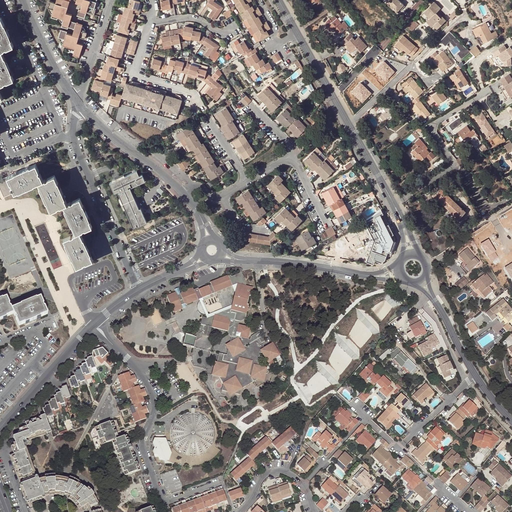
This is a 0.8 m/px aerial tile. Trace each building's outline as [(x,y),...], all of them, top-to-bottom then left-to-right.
[(55,0),(55,2),(54,3),(53,2),(49,0),(47,7),(48,8),(53,9),(52,13),(51,15),(51,17),(56,18),(57,17),(59,18),(63,19),(62,23),(61,26),(67,28),(73,30),(72,35),(78,37),(80,38),(84,39),(85,33),(84,32),(80,31),(81,27),(82,25),(69,21),(71,15),(65,13),(60,11),(61,5),(67,6),(69,0),(75,0),(76,0),(75,3),(81,4),(79,10),(78,10),(76,16),(84,19),(86,13),(93,15),(97,4),(95,3),(95,0),(89,0),(87,0),(55,0)] [(136,0),(130,0),(130,2),(128,8),(138,11),(140,2),(137,1),(136,0)] [(172,0),(169,1),(162,2),(163,11),(166,10),(170,10),(171,11),(174,11),(173,6),(172,0)] [(215,22),(223,9),(210,0),(208,3),(205,7),(212,12),(208,18),(215,22)] [(251,0),(245,0),(237,5),(241,12),(242,12),(250,7),(248,3),(252,1),(251,0)] [(398,0),(387,0),(386,2),(396,11),(403,4),(398,0)] [(429,18),(428,19),(433,25),(436,28),(445,20),(439,13),(438,14),(436,12),(437,11),(440,8),(434,2),(430,6),(423,12),(429,18)] [(242,12),(247,19),(260,11),(258,8),(255,10),(252,6),(250,7),(242,12)] [(123,15),(133,19),(135,14),(139,15),(140,12),(138,11),(128,8),(126,7),(123,15)] [(456,10),(449,15),(453,20),(459,16),(456,10)] [(230,11),(223,15),(226,20),(233,16),(230,11)] [(262,14),(260,11),(247,19),(251,26),(261,21),(259,17),(262,14)] [(137,24),(135,23),(132,22),(133,19),(123,15),(121,23),(135,28),(137,24)] [(341,24),(335,16),(330,20),(329,18),(326,22),(325,25),(330,31),(333,28),(338,35),(348,27),(344,22),(341,24)] [(5,57),(4,58),(1,51),(13,45),(10,39),(11,39),(4,24),(0,17),(0,98),(2,97),(0,93),(0,84),(13,79),(11,73),(5,57)] [(251,26),(255,33),(269,25),(267,22),(263,24),(261,21),(251,26)] [(477,27),(473,28),(477,36),(480,44),(494,38),(491,33),(487,22),(477,27)] [(135,28),(121,23),(118,31),(129,34),(130,30),(134,31),(135,28)] [(269,25),(255,33),(260,40),(269,35),(267,31),(271,29),(269,25)] [(184,28),(184,30),(177,31),(178,34),(178,36),(179,39),(182,38),(182,37),(191,39),(192,32),(193,30),(184,28)] [(76,43),(70,41),(72,35),(66,32),(60,31),(57,37),(63,39),(62,45),(74,49),(72,55),(78,57),(82,45),(76,43)] [(173,32),(169,33),(171,47),(180,45),(179,39),(178,36),(174,37),(173,34),(173,32)] [(190,41),(198,43),(202,45),(205,40),(200,36),(201,34),(192,32),(191,39),(190,41)] [(163,48),(171,47),(169,33),(165,34),(165,36),(166,38),(161,39),(163,48)] [(395,43),(400,48),(401,46),(403,48),(408,53),(409,52),(412,55),(418,48),(404,34),(395,43)] [(70,41),(76,43),(77,42),(78,37),(72,35),(70,41)] [(115,42),(125,46),(127,38),(117,35),(115,42)] [(345,45),(348,48),(352,53),(356,49),(360,54),(367,48),(359,38),(355,41),(350,35),(342,42),(345,46),(345,45)] [(211,60),(216,52),(219,48),(206,39),(205,40),(202,45),(209,50),(205,56),(211,60)] [(113,49),(123,52),(125,46),(115,42),(113,49)] [(230,45),(235,54),(239,52),(236,47),(233,43),(230,45)] [(244,43),(236,47),(239,52),(241,55),(242,54),(243,57),(247,55),(253,52),(251,49),(249,50),(247,47),(244,43)] [(469,50),(474,56),(480,51),(476,45),(469,50)] [(506,49),(504,45),(491,53),(499,66),(511,65),(511,58),(510,57),(511,55),(511,50),(510,47),(506,49)] [(113,49),(110,56),(119,59),(121,59),(123,52),(113,49)] [(261,62),(258,57),(256,54),(258,53),(255,50),(253,52),(247,55),(249,58),(247,59),(252,66),(253,66),(261,62)] [(443,70),(451,65),(442,51),(437,55),(435,51),(428,56),(435,65),(436,65),(438,63),(443,70)] [(216,52),(211,60),(215,63),(220,55),(216,52)] [(118,63),(119,59),(110,56),(106,55),(105,59),(118,63)] [(252,66),(247,59),(244,61),(248,69),(251,67),(252,66)] [(261,62),(253,66),(256,70),(259,69),(266,65),(263,60),(261,62)] [(388,80),(398,71),(386,60),(377,69),(388,80)] [(164,67),(164,64),(153,61),(151,69),(155,71),(161,74),(164,67)] [(164,67),(161,74),(165,75),(166,72),(172,74),(172,72),(173,70),(175,63),(170,61),(168,68),(164,67)] [(182,73),(181,74),(184,75),(187,65),(176,62),(175,63),(173,70),(182,73)] [(103,70),(113,73),(115,66),(105,63),(103,70)] [(262,74),(268,71),(271,69),(272,68),(269,63),(266,65),(259,69),(262,74)] [(188,75),(192,76),(196,77),(198,70),(199,69),(191,66),(187,65),(184,75),(188,76),(188,75)] [(113,73),(103,70),(101,78),(105,79),(111,81),(113,73)] [(206,84),(211,78),(208,76),(209,73),(207,72),(198,70),(196,77),(196,78),(201,80),(204,81),(204,82),(206,84)] [(214,100),(220,93),(224,89),(216,83),(222,76),(219,71),(218,70),(211,78),(206,84),(210,87),(213,90),(208,95),(214,100)] [(460,70),(450,76),(453,81),(455,79),(461,87),(469,82),(460,70)] [(511,96),(511,79),(509,74),(499,79),(503,85),(510,97),(511,96)] [(96,76),(93,89),(101,92),(103,84),(105,79),(101,78),(96,76)] [(402,84),(404,87),(408,91),(410,89),(412,91),(410,92),(415,98),(420,95),(424,92),(411,76),(405,82),(403,83),(402,84)] [(363,82),(354,91),(365,102),(374,93),(363,82)] [(182,100),(126,83),(125,85),(122,95),(120,103),(120,104),(176,121),(178,114),(182,100)] [(267,87),(272,92),(276,89),(276,88),(271,83),(267,87)] [(103,84),(101,92),(100,94),(100,95),(107,97),(107,99),(110,100),(112,95),(112,93),(109,92),(111,86),(110,86),(103,84)] [(506,99),(510,97),(503,85),(499,87),(506,99)] [(267,87),(258,96),(263,101),(272,92),(267,87)] [(276,89),(272,92),(277,97),(281,94),(276,89)] [(428,93),(431,97),(432,96),(435,99),(439,104),(447,97),(440,89),(439,90),(437,92),(434,89),(428,93)] [(263,101),(268,106),(277,97),(272,92),(263,101)] [(109,105),(118,108),(120,104),(120,103),(122,95),(117,93),(116,96),(112,95),(110,100),(109,105)] [(220,93),(214,100),(217,102),(222,95),(220,93)] [(412,107),(418,114),(419,113),(424,119),(430,114),(420,101),(423,98),(420,95),(415,98),(411,102),(413,106),(412,107)] [(272,111),(282,102),(279,99),(277,97),(268,106),(272,111)] [(385,111),(382,113),(385,118),(396,111),(390,103),(387,104),(385,102),(379,106),(381,109),(383,108),(385,111)] [(215,114),(219,119),(230,112),(226,107),(215,114)] [(276,118),(281,123),(291,113),(286,108),(276,118)] [(296,119),(297,117),(299,116),(293,111),(291,113),(296,119)] [(475,117),(488,138),(497,132),(484,111),(475,117)] [(233,119),(230,112),(219,119),(222,126),(232,120),(233,119)] [(291,113),(281,123),(286,128),(288,127),(296,119),(291,113)] [(302,123),(301,122),(297,117),(296,119),(288,127),(292,132),(302,123)] [(221,127),(225,133),(236,126),(232,120),(222,126),(221,127)] [(464,140),(468,138),(469,136),(472,140),(478,136),(473,130),(471,131),(464,122),(456,127),(459,131),(458,132),(464,140)] [(306,127),(302,123),(292,132),(297,137),(306,127)] [(177,134),(181,141),(184,138),(194,132),(190,126),(177,134)] [(239,132),(236,126),(225,133),(229,139),(239,132)] [(184,138),(188,144),(198,138),(194,132),(184,138)] [(232,141),(236,147),(247,140),(243,134),(232,141)] [(201,144),(198,138),(188,144),(191,150),(193,149),(201,144)] [(429,153),(427,150),(425,148),(427,147),(419,138),(415,142),(416,144),(412,148),(413,150),(411,151),(420,161),(426,155),(430,160),(435,156),(431,151),(429,153)] [(236,147),(240,153),(250,146),(247,140),(236,147)] [(511,151),(511,143),(509,140),(503,145),(509,154),(511,151)] [(203,143),(201,144),(193,149),(197,155),(207,149),(203,143)] [(250,146),(240,153),(244,159),(254,152),(250,146)] [(197,155),(201,161),(210,155),(207,149),(197,155)] [(309,166),(318,156),(313,151),(304,160),(309,166)] [(201,161),(204,167),(214,161),(210,155),(201,161)] [(309,166),(313,170),(315,169),(323,161),(318,156),(309,166)] [(458,160),(461,166),(468,162),(465,156),(458,160)] [(441,158),(433,164),(436,168),(445,162),(441,158)] [(320,174),(329,165),(324,160),(323,161),(315,169),(320,174)] [(203,167),(207,173),(217,167),(214,161),(204,167),(203,167)] [(75,234),(63,239),(65,242),(64,242),(71,258),(72,258),(76,267),(92,260),(89,254),(90,254),(90,253),(83,238),(82,238),(79,231),(91,226),(89,220),(90,220),(83,205),(82,205),(79,197),(66,203),(64,197),(65,197),(58,182),(57,182),(54,175),(42,180),(35,164),(29,167),(29,166),(14,172),(14,173),(7,176),(14,192),(18,191),(34,185),(33,184),(38,182),(40,186),(39,187),(46,202),(47,201),(50,210),(57,207),(59,206),(63,205),(65,209),(64,209),(71,225),(75,234)] [(222,164),(219,166),(217,167),(207,173),(211,179),(226,170),(222,164)] [(334,170),(329,165),(320,174),(324,179),(334,170)] [(135,169),(112,179),(113,181),(110,182),(114,193),(118,191),(134,227),(137,225),(138,226),(147,222),(141,207),(139,208),(130,188),(145,181),(142,174),(138,176),(135,169)] [(268,185),(273,190),(281,182),(283,180),(278,175),(268,185)] [(286,187),(281,182),(273,190),(277,195),(286,187)] [(325,199),(337,193),(333,186),(322,192),(325,199)] [(290,191),(286,187),(277,195),(275,197),(280,202),(290,191)] [(453,214),(454,213),(459,218),(465,212),(441,188),(435,195),(440,199),(439,200),(453,214)] [(252,196),(248,190),(236,198),(240,204),(243,202),(252,196)] [(325,199),(328,205),(330,204),(341,198),(343,197),(340,191),(337,193),(325,199)] [(256,202),(252,196),(243,202),(246,208),(256,202)] [(330,204),(334,210),(345,204),(341,198),(330,204)] [(260,208),(256,202),(246,208),(243,210),(247,216),(250,214),(260,208)] [(334,210),(337,216),(348,210),(345,204),(334,210)] [(262,206),(260,208),(250,214),(254,220),(266,212),(262,206)] [(290,212),(285,207),(275,217),(280,222),(282,220),(290,212)] [(351,216),(348,210),(337,216),(340,222),(351,216)] [(282,220),(287,225),(295,217),(290,212),(282,220)] [(302,220),(297,215),(295,217),(287,225),(292,230),(302,220)] [(258,223),(260,226),(264,222),(266,220),(263,218),(258,223)] [(368,233),(367,231),(371,229),(367,224),(363,226),(362,225),(358,227),(359,229),(341,240),(343,243),(346,242),(345,242),(345,243),(344,244),(344,245),(345,246),(345,247),(346,248),(347,249),(348,249),(349,249),(350,249),(351,249),(352,248),(353,247),(353,246),(354,245),(354,244),(353,243),(353,242),(352,241),(358,237),(359,239),(368,233)] [(511,233),(511,231),(508,233),(504,226),(492,232),(496,239),(493,241),(496,247),(505,243),(511,255),(511,233)] [(250,241),(271,245),(278,237),(273,232),(269,236),(251,233),(238,229),(234,235),(246,240),(250,241)] [(308,231),(291,239),(295,246),(299,243),(312,237),(308,231)] [(313,236),(312,237),(299,243),(302,250),(316,242),(313,236)] [(334,245),(336,250),(343,245),(340,241),(334,245)] [(480,262),(468,247),(459,254),(464,261),(461,264),(468,272),(480,262)] [(265,341),(259,331),(251,336),(250,339),(248,338),(251,328),(239,325),(239,323),(242,321),(245,320),(246,314),(248,306),(247,305),(248,301),(249,297),(251,297),(253,288),(246,286),(246,284),(241,273),(231,277),(230,275),(229,276),(228,275),(210,282),(211,284),(198,289),(198,288),(193,289),(192,287),(182,291),(180,294),(180,295),(177,296),(176,292),(166,295),(172,312),(174,312),(182,308),(180,303),(183,302),(183,303),(187,305),(197,300),(197,299),(199,298),(202,297),(202,298),(212,294),(211,293),(214,292),(215,293),(235,286),(237,290),(236,293),(232,306),(232,309),(207,318),(203,317),(201,324),(199,324),(198,331),(199,332),(192,336),(186,334),(183,346),(191,348),(194,348),(196,342),(202,338),(203,337),(204,336),(207,327),(212,328),(228,332),(228,333),(230,337),(231,337),(227,355),(226,358),(223,357),(224,354),(219,353),(217,363),(222,364),(228,375),(221,379),(223,384),(221,390),(240,395),(241,389),(242,388),(246,386),(269,372),(264,364),(258,362),(260,354),(262,353),(270,366),(274,363),(271,359),(279,355),(272,343),(265,348),(262,343),(265,341)] [(486,273),(472,284),(479,292),(485,299),(494,291),(490,287),(494,283),(486,273)] [(459,291),(469,283),(464,277),(454,286),(459,291)] [(478,293),(479,292),(472,284),(470,286),(476,293),(477,293),(478,293)] [(233,289),(236,293),(237,290),(235,286),(215,293),(214,292),(211,293),(212,294),(202,298),(202,297),(199,298),(207,318),(232,309),(232,306),(209,315),(203,301),(233,289)] [(0,320),(6,317),(13,314),(18,326),(24,323),(24,324),(40,317),(47,314),(44,307),(42,305),(43,304),(40,298),(36,299),(20,305),(20,306),(11,310),(6,297),(2,299),(2,298),(0,299),(0,320)] [(504,318),(509,313),(511,311),(511,310),(503,299),(500,302),(490,310),(486,314),(492,322),(497,318),(495,316),(500,312),(502,314),(500,315),(504,318)] [(488,308),(490,310),(500,302),(498,300),(488,308)] [(421,334),(421,336),(422,336),(426,334),(417,316),(407,322),(410,327),(409,327),(411,332),(414,338),(421,334)] [(478,330),(473,322),(467,326),(472,334),(478,330)] [(414,338),(411,332),(407,334),(411,341),(421,336),(421,334),(414,338)] [(438,341),(434,334),(427,337),(428,341),(418,346),(424,357),(432,352),(430,349),(435,346),(434,343),(438,341)] [(501,336),(494,341),(496,345),(502,339),(501,336)] [(116,361),(103,347),(100,349),(98,350),(97,349),(94,350),(96,357),(100,356),(104,361),(107,358),(113,365),(116,361)] [(403,366),(410,373),(415,368),(416,366),(396,348),(393,352),(392,351),(391,353),(388,355),(387,356),(392,361),(393,360),(401,368),(403,366)] [(381,360),(387,355),(390,352),(388,349),(379,357),(381,360)] [(442,365),(445,372),(442,374),(444,378),(451,375),(449,370),(452,369),(446,355),(437,359),(440,366),(442,365)] [(90,367),(91,369),(96,367),(92,356),(87,358),(87,359),(85,360),(86,362),(88,368),(90,367)] [(80,369),(83,374),(85,373),(85,375),(90,373),(88,368),(86,362),(82,364),(82,365),(80,366),(80,369)] [(228,375),(222,364),(217,363),(215,362),(212,374),(219,376),(221,379),(228,375)] [(369,364),(361,372),(368,378),(366,380),(370,384),(371,383),(374,385),(375,384),(381,378),(376,374),(375,376),(372,373),(376,369),(369,364)] [(401,368),(403,370),(407,373),(408,374),(410,373),(403,366),(401,368)] [(74,372),(75,375),(77,381),(79,380),(80,381),(85,380),(83,374),(80,369),(76,370),(76,372),(74,372)] [(120,375),(123,383),(136,378),(135,374),(130,376),(129,372),(120,375)] [(366,380),(368,378),(361,372),(359,375),(365,381),(366,380)] [(79,386),(77,381),(75,375),(70,377),(71,378),(68,378),(71,387),(73,386),(74,388),(79,386)] [(383,376),(381,378),(375,384),(381,389),(383,388),(385,390),(384,392),(388,396),(393,390),(389,386),(391,384),(383,376)] [(137,381),(136,378),(123,383),(126,391),(127,390),(130,389),(134,388),(132,383),(137,381)] [(423,400),(426,397),(433,391),(426,384),(413,395),(419,401),(422,404),(425,402),(423,400)] [(59,388),(60,391),(62,397),(64,396),(65,397),(70,395),(66,385),(61,386),(62,387),(59,388)] [(134,388),(130,389),(132,397),(145,392),(144,389),(140,390),(139,386),(134,388)] [(386,398),(388,396),(384,392),(385,390),(383,388),(381,389),(379,391),(386,398)] [(54,395),(55,397),(57,403),(59,402),(59,404),(64,402),(62,397),(60,391),(56,393),(56,394),(54,395)] [(361,400),(366,394),(363,391),(358,397),(361,400)] [(145,392),(132,397),(135,404),(140,403),(144,401),(143,398),(147,396),(145,392)] [(369,397),(366,394),(361,400),(363,403),(369,397)] [(403,407),(409,401),(402,394),(396,401),(399,403),(396,407),(392,404),(389,407),(396,413),(398,410),(400,411),(403,407)] [(48,401),(49,404),(51,409),(53,408),(53,410),(55,409),(59,408),(57,403),(55,397),(50,399),(50,400),(48,401)] [(467,417),(470,414),(477,407),(469,400),(465,404),(463,407),(461,406),(459,408),(465,415),(467,417)] [(411,403),(409,401),(403,407),(406,409),(411,403)] [(131,406),(134,413),(147,409),(146,405),(141,407),(140,403),(135,404),(133,405),(131,406)] [(44,414),(45,416),(47,415),(48,416),(53,414),(51,409),(49,404),(44,405),(45,407),(42,408),(44,412),(44,414)] [(347,428),(348,426),(352,429),(359,422),(356,419),(353,422),(349,418),(352,415),(346,411),(346,412),(339,406),(333,413),(337,417),(334,419),(339,423),(340,422),(347,428)] [(389,407),(377,420),(385,428),(395,417),(394,417),(393,416),(396,413),(389,407)] [(479,409),(477,407),(470,414),(473,416),(479,409)] [(455,412),(452,414),(453,416),(451,418),(448,421),(456,428),(462,421),(463,420),(462,419),(465,415),(459,408),(455,412)] [(148,412),(147,409),(134,413),(137,421),(145,419),(145,418),(144,414),(145,413),(148,412)] [(193,412),(189,412),(189,411),(185,413),(181,415),(179,416),(176,419),(174,420),(172,424),(171,428),(170,433),(170,435),(171,439),(172,443),(174,445),(176,448),(179,451),(181,452),(183,453),(186,455),(191,455),(193,456),(197,455),(199,455),(201,454),(205,452),(207,451),(210,448),(212,444),(214,440),(214,438),(215,434),(215,431),(214,427),(213,425),(212,423),(210,419),(207,416),(205,415),(201,413),(199,412),(197,412),(197,413),(193,412)] [(39,415),(46,432),(51,430),(45,416),(44,414),(39,415)] [(22,477),(35,472),(23,440),(46,432),(39,415),(24,421),(23,422),(25,427),(18,429),(20,435),(13,438),(15,443),(11,445),(13,451),(22,477)] [(397,419),(395,417),(385,428),(388,430),(392,425),(391,425),(397,419)] [(112,420),(94,426),(101,444),(111,440),(124,475),(139,470),(137,463),(134,464),(132,460),(135,459),(130,445),(128,446),(126,442),(129,441),(126,434),(118,438),(116,431),(113,432),(111,427),(114,426),(112,420)] [(155,434),(160,434),(165,434),(164,428),(162,428),(162,426),(164,426),(164,423),(154,423),(154,434),(155,434)] [(362,424),(355,432),(358,435),(365,427),(362,424)] [(437,425),(435,427),(444,435),(446,434),(437,425)] [(291,426),(271,443),(268,440),(266,437),(246,454),(249,457),(229,474),(238,484),(242,481),(239,478),(251,467),(254,471),(258,467),(255,464),(259,461),(256,457),(268,447),(271,450),(275,447),(277,451),(284,445),(287,448),(294,442),(291,439),(297,433),(291,426)] [(438,441),(441,439),(444,435),(435,427),(427,437),(428,438),(426,441),(433,447),(434,448),(436,446),(433,443),(437,440),(438,441)] [(357,438),(363,444),(368,449),(376,440),(364,430),(357,438)] [(316,443),(317,442),(318,440),(322,443),(322,442),(324,443),(321,446),(320,447),(323,449),(326,447),(329,444),(328,443),(332,438),(326,432),(322,436),(318,433),(312,439),(316,443)] [(484,435),(476,433),(472,444),(485,449),(486,447),(488,445),(484,443),(483,446),(478,445),(479,443),(474,441),(477,434),(484,436),(484,435)] [(484,443),(488,445),(486,447),(490,450),(497,442),(493,437),(484,434),(484,435),(484,436),(477,434),(474,441),(479,443),(478,445),(483,446),(484,443)] [(165,437),(160,437),(155,437),(154,437),(152,442),(154,446),(152,450),(154,454),(153,455),(156,464),(161,463),(162,464),(164,464),(163,460),(166,460),(170,451),(169,446),(167,446),(166,443),(166,440),(165,437)] [(458,440),(456,438),(450,445),(452,447),(458,440)] [(390,445),(383,439),(380,442),(382,444),(372,455),(383,465),(391,457),(385,451),(382,449),(385,446),(386,448),(390,445)] [(412,455),(419,462),(424,457),(430,451),(430,450),(433,447),(426,441),(423,444),(417,450),(412,455)] [(331,446),(328,449),(327,451),(330,453),(336,447),(333,444),(331,446)] [(319,456),(310,448),(307,451),(316,459),(319,456)] [(339,449),(333,456),(346,468),(353,460),(345,453),(344,454),(339,449)] [(451,449),(448,452),(449,453),(447,455),(446,454),(443,458),(445,460),(447,459),(455,467),(463,459),(451,449)] [(22,477),(13,451),(11,451),(8,452),(26,502),(46,495),(49,494),(51,494),(53,494),(56,494),(58,494),(61,494),(63,495),(66,496),(68,498),(70,499),(72,501),(74,503),(76,505),(77,507),(78,508),(81,506),(80,505),(79,502),(78,500),(76,499),(74,497),(72,495),(70,494),(68,493),(66,492),(63,491),(61,490),(58,490),(56,490),(53,490),(51,490),(48,490),(46,491),(29,496),(24,482),(37,477),(36,476),(35,472),(22,477)] [(307,456),(298,466),(304,472),(311,465),(309,463),(312,460),(307,456)] [(403,458),(411,466),(414,463),(406,456),(403,458)] [(396,463),(396,462),(391,457),(383,465),(382,466),(393,475),(400,467),(396,463)] [(411,466),(403,458),(401,461),(409,469),(411,466)] [(455,467),(447,459),(445,460),(444,462),(452,470),(455,467)] [(487,467),(490,470),(496,463),(493,460),(487,467)] [(464,466),(471,473),(475,468),(468,462),(464,466)] [(511,476),(497,464),(490,473),(503,485),(511,476)] [(409,469),(402,477),(404,478),(411,471),(409,469)] [(367,486),(365,487),(368,490),(374,484),(369,479),(371,477),(364,471),(355,479),(362,486),(363,485),(365,484),(367,486)] [(415,488),(422,481),(411,471),(404,478),(409,483),(415,488)] [(442,481),(447,475),(444,472),(439,478),(442,481)] [(38,476),(36,476),(37,477),(24,482),(29,496),(46,491),(48,490),(51,490),(53,490),(56,490),(58,490),(61,490),(63,491),(66,492),(68,493),(70,494),(72,495),(74,497),(76,499),(78,500),(79,502),(80,505),(81,506),(85,504),(87,507),(98,501),(96,498),(95,496),(93,493),(91,490),(89,488),(86,486),(84,484),(81,482),(79,480),(76,479),(73,477),(70,476),(67,475),(64,474),(61,474),(58,473),(54,473),(51,473),(48,474),(45,474),(41,475),(38,476)] [(462,487),(465,483),(466,482),(456,474),(449,482),(459,492),(462,489),(462,487)] [(478,478),(470,486),(482,496),(483,495),(489,488),(478,478)] [(331,495),(337,488),(333,484),(328,480),(321,488),(330,496),(331,495)] [(414,490),(426,501),(433,494),(430,492),(425,487),(427,485),(422,481),(415,488),(414,490)] [(282,486),(281,483),(277,485),(280,496),(290,493),(287,484),(282,486)] [(280,496),(277,485),(272,486),(272,489),(268,490),(272,500),(281,497),(280,496)] [(218,490),(217,490),(218,492),(216,493),(219,501),(219,502),(223,501),(223,500),(226,499),(221,486),(217,487),(218,490)] [(331,495),(336,500),(341,504),(348,496),(338,487),(337,488),(331,495)] [(382,487),(375,495),(378,498),(384,503),(391,495),(382,487)] [(212,504),(212,505),(216,503),(215,502),(219,501),(216,493),(215,491),(214,488),(210,489),(211,493),(211,495),(209,496),(212,504)] [(243,496),(241,492),(240,488),(227,492),(232,505),(237,503),(236,499),(243,496)] [(204,495),(203,496),(203,497),(201,498),(204,506),(205,508),(209,506),(209,505),(212,504),(209,496),(208,494),(207,491),(203,492),(204,495)] [(197,509),(197,510),(201,509),(201,508),(204,506),(201,498),(201,496),(199,493),(196,495),(197,497),(195,498),(196,500),(194,501),(197,509)] [(498,511),(502,511),(509,505),(497,494),(491,501),(497,507),(495,509),(498,511)] [(483,495),(482,496),(481,500),(474,507),(477,509),(484,502),(487,499),(483,495)] [(189,500),(189,501),(189,503),(187,503),(190,511),(192,511),(194,511),(193,510),(197,509),(194,501),(193,499),(192,496),(188,497),(189,500)] [(435,496),(429,504),(430,504),(432,506),(428,509),(431,511),(445,511),(446,511),(441,506),(440,507),(439,508),(434,504),(435,503),(438,499),(435,496)] [(182,503),(181,503),(182,505),(180,506),(181,511),(188,511),(190,511),(187,503),(186,502),(185,499),(181,500),(182,503)] [(316,506),(318,508),(324,502),(322,500),(316,506)] [(179,504),(178,501),(174,502),(175,506),(174,506),(174,508),(172,509),(173,511),(181,511),(180,506),(179,504)] [(321,511),(328,504),(324,502),(318,508),(321,511)] [(486,505),(486,504),(484,502),(477,509),(480,511),(486,505)]
